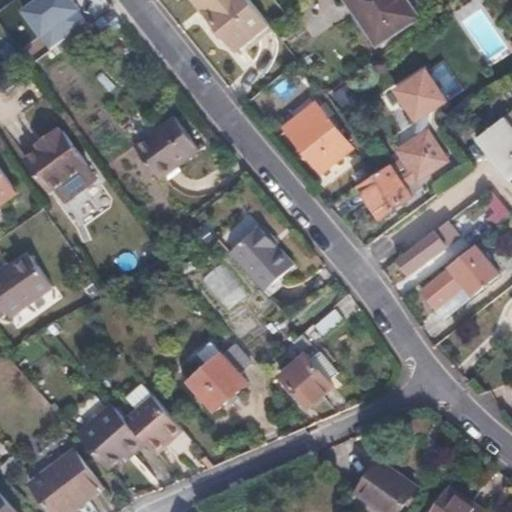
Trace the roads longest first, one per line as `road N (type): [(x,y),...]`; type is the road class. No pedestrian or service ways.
road 1 (residential): [(433,386),(357,269),(136,0)]
road 2 (residential): [(164,511),(433,386)]
